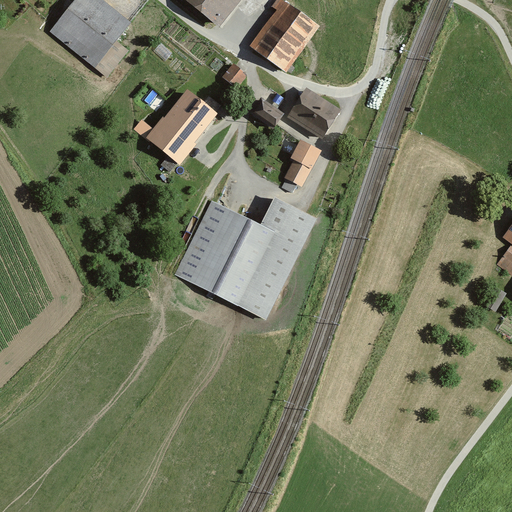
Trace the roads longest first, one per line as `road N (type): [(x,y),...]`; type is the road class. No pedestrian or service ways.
road 1 (residential): [(165,0),(250,60),(332,90),(359,90),(376,75),(391,0)]
road 2 (track): [(511,390),(429,511)]
